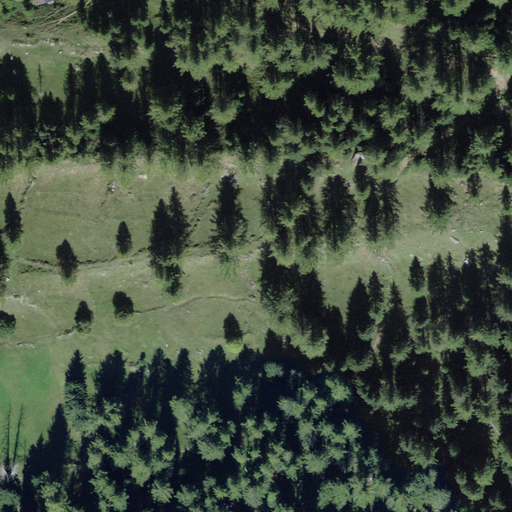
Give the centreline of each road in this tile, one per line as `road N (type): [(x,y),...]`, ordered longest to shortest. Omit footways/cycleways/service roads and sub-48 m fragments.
road 1 (track): [(443,53),(499,75),(410,137),(384,187),(375,229)]
road 2 (track): [(263,0),(338,43),(443,53)]
